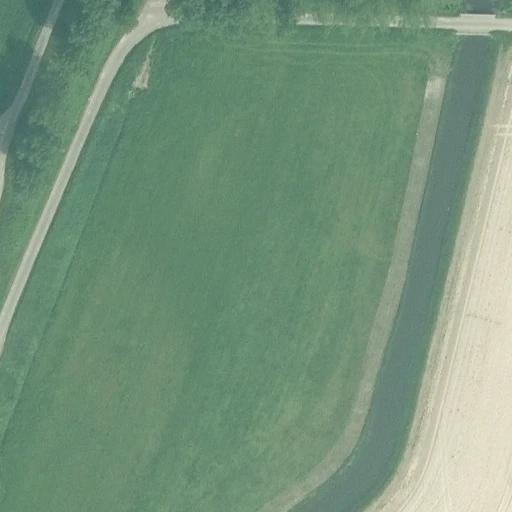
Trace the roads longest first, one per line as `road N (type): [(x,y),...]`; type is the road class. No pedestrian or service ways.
road 1 (unclassified): [(0,326),(127,45),(163,13),(495,24)]
road 2 (unclassified): [(8,138),(58,0)]
